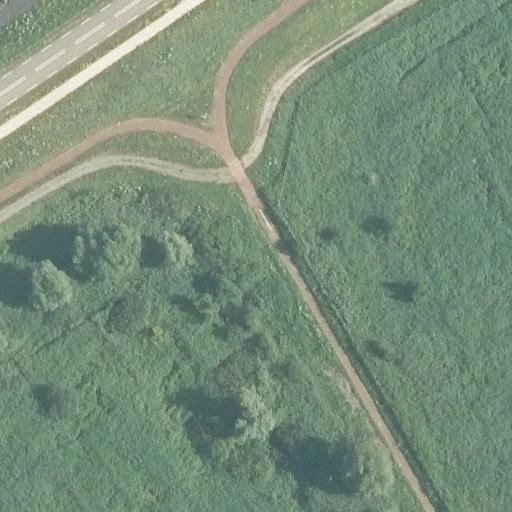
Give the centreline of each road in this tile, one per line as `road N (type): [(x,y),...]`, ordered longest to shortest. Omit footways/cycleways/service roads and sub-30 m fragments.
road 1 (track): [(413,0),(284,82),(269,101),(253,155),(235,171)]
road 2 (track): [(0,216),(112,159),(204,175),(235,171)]
road 3 (secondary): [(0,92),(131,0)]
